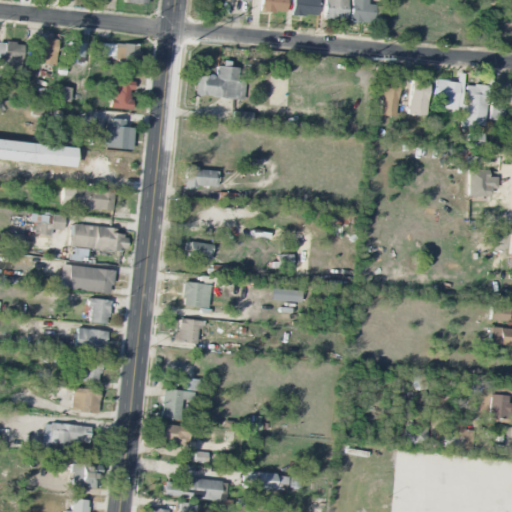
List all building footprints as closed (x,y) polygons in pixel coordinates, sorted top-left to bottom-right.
[(260,0),(260,12),(285,13),(285,0),(260,0)] [(316,16),(317,0),(291,0),(291,15),(316,16)] [(346,19),(346,0),(323,0),(323,18),(346,19)] [(350,0),(350,22),(378,24),(378,6),(367,6),(367,0),(350,0)] [(53,66),(56,39),(40,38),(37,64),(53,66)] [(0,42),(0,57),(0,58),(0,61),(0,69),(19,70),(21,44),(0,42)] [(84,44),(67,43),(66,64),(83,64),(84,44)] [(98,57),(120,59),(120,68),(135,69),(137,45),(99,44),(98,57)] [(194,96),(242,100),(244,81),(236,80),(237,68),(216,66),(215,77),(196,75),(194,96)] [(395,117),(396,74),(381,74),(380,117),(395,117)] [(410,78),(405,114),(423,117),(428,80),(410,78)] [(129,111),(133,82),(114,80),(111,109),(129,111)] [(457,110),(458,82),(435,82),(434,109),(457,110)] [(483,129),(486,87),(463,85),(460,127),(483,129)] [(69,88),(54,87),(53,101),(68,102),(69,88)] [(502,100),(490,99),(489,120),(502,121),(502,100)] [(131,150),(132,128),(123,128),(123,120),(105,119),(104,148),(131,150)] [(511,129),(502,128),(500,143),(511,144),(511,129)] [(479,134),(467,134),(466,146),(479,147),(479,134)] [(73,148),(0,140),(0,160),(72,167),(73,148)] [(183,189),(192,189),(193,186),(215,187),(216,170),(184,169),(183,189)] [(466,196),(490,197),(490,189),(495,189),(495,178),(487,177),(487,171),(466,170),(466,196)] [(59,206),(111,211),(112,191),(61,187),(59,206)] [(33,235),(49,236),(49,230),(62,231),(63,216),(33,215),(33,235)] [(114,229),(70,224),(68,246),(124,253),(126,237),(114,235),(114,229)] [(208,259),(208,244),(184,243),(183,258),(208,259)] [(291,255),(276,255),(276,268),(291,268),(291,255)] [(111,270),(60,265),(58,288),(109,294),(111,270)] [(206,309),(209,285),(182,282),(179,306),(206,309)] [(107,300),(88,299),(86,323),(106,324),(107,300)] [(488,321),(507,322),(507,308),(489,307),(488,321)] [(196,344),(197,320),(177,319),(176,343),(196,344)] [(102,354),(104,331),(74,328),(72,351),(102,354)] [(489,345),(511,346),(511,329),(490,328),(489,345)] [(99,359),(81,359),(81,382),(99,383),(99,359)] [(409,389),(423,389),(424,376),(410,375),(409,389)] [(197,381),(186,379),(185,391),(196,392),(197,381)] [(98,390),(70,389),(70,412),(97,413),(98,390)] [(193,393),(162,389),(158,418),(178,420),(181,400),(192,401),(193,393)] [(505,396),(486,395),(485,419),(504,420),(505,396)] [(42,442),(87,445),(88,427),(43,424),(42,442)] [(420,443),(422,425),(413,424),(412,434),(404,433),(403,441),(420,443)] [(472,431),(463,430),(463,425),(454,424),(453,435),(462,435),(462,443),(471,443),(472,431)] [(153,443),(187,445),(188,426),(153,425),(153,443)] [(96,488),(96,472),(87,471),(87,466),(70,465),(69,487),(96,488)] [(286,476),(242,472),(241,488),(284,492),(286,476)] [(162,497),(224,500),(224,481),(179,479),(179,483),(162,483),(162,497)] [(69,511),(61,511),(85,511),(86,500),(70,500),(69,511)]
